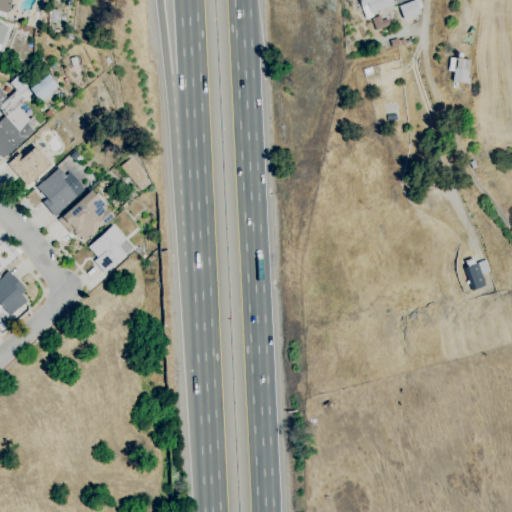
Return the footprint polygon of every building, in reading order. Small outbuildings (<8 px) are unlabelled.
[(11,0),(7,14),(0,11),(0,0),(11,0)] [(50,0),(50,9),(42,8),(42,0),(50,0)] [(365,20),(359,4),(356,5),(354,0),(390,0),(393,5),(372,14),(373,16),(372,16),(372,17),(365,20)] [(405,26),(398,7),(414,1),(413,0),(419,0),(422,8),(418,9),(420,14),(417,15),(419,21),(405,26)] [(375,31),(371,19),(379,16),(381,21),(387,19),(389,25),(375,31)] [(33,27),(26,25),(29,19),(35,21),(33,27)] [(0,52),(0,24),(8,27),(7,28),(10,29),(9,32),(12,32),(8,44),(2,42),(1,45),(0,48),(1,48),(0,52)] [(391,48),(390,41),(397,39),(398,46),(391,48)] [(469,85),(466,84),(451,81),(453,72),(447,71),(449,58),(455,59),(456,58),(469,61),(467,78),(470,79),(469,85)] [(54,71),(50,66),(54,62),(58,67),(54,71)] [(28,88),(36,100),(56,88),(48,75),(28,88)] [(3,159),(0,156),(0,120),(4,117),(0,112),(0,89),(7,98),(16,90),(25,100),(17,107),(29,120),(26,123),(27,123),(30,120),(34,125),(31,129),(33,132),(3,159)] [(26,186),(7,164),(19,153),(22,157),(34,146),(50,164),(26,186)] [(147,184),(129,157),(119,164),(137,191),(147,184)] [(54,217),(41,203),(46,199),(36,187),(43,181),(58,168),(66,176),(69,173),(84,189),(77,196),(59,212),(60,212),(54,217)] [(80,243),(112,215),(89,190),(58,218),(80,243)] [(103,274),(93,262),(97,258),(87,247),(112,225),(132,248),(125,254),(118,247),(117,247),(124,255),(103,274)] [(473,290),(464,267),(466,267),(464,261),(471,259),(473,264),(477,263),(486,260),(490,271),(481,274),(485,286),(473,290)] [(3,321),(0,317),(0,279),(4,276),(3,275),(8,271),(26,290),(21,295),(27,301),(19,309),(18,308),(9,316),(3,321)]
